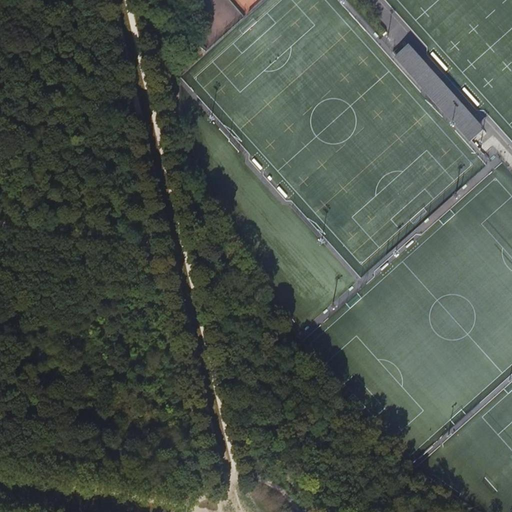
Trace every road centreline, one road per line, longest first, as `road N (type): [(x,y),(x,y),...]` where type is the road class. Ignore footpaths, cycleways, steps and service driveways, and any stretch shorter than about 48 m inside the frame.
road 1 (unknown): [(248,471),(141,0)]
road 2 (unknown): [(0,224),(194,250)]
